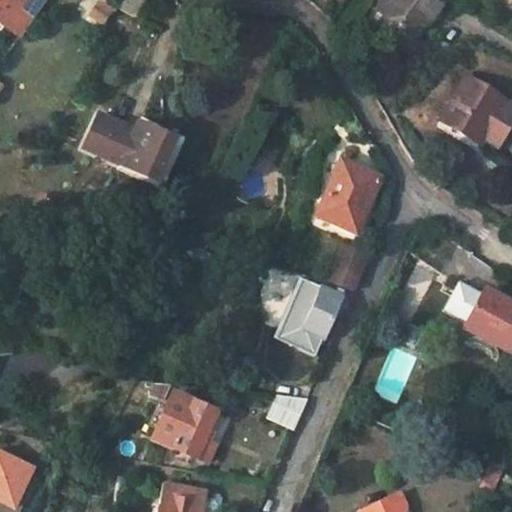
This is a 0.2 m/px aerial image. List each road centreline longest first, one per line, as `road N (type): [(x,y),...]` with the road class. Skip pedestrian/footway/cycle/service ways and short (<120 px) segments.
road 1 (residential): [(278,511),(416,188)]
road 2 (residential): [(416,188),(313,23),(263,0)]
